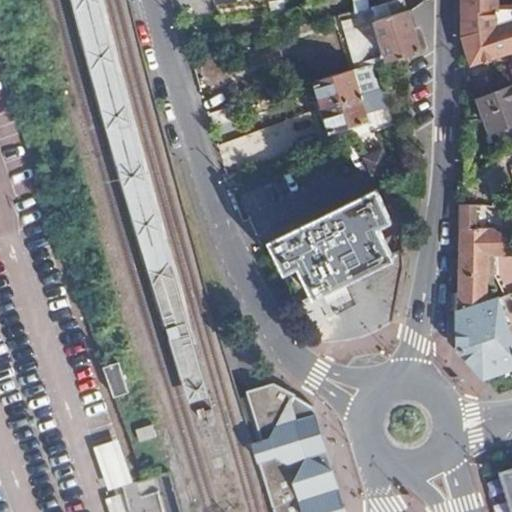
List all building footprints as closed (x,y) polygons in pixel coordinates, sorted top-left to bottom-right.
[(190,401),(209,395),(194,341),(180,286),(165,231),(130,104),(103,0),(70,0),(75,19),(108,140),(145,260),(167,326),(171,338),(190,401)] [(356,0),(358,9),(371,5),(370,0),(356,0)] [(406,0),(387,0),(374,4),(378,20),(411,10),(406,0)] [(462,0),(461,36),(502,25),(501,0),(462,0)] [(412,53),(421,51),(410,12),(411,10),(378,20),(389,61),(412,53)] [(461,36),(471,63),(511,51),(511,22),(502,25),(461,36)] [(314,82),(322,109),(355,99),(362,97),(355,72),(314,82)] [(511,86),(477,98),(488,130),(500,126),(505,138),(511,132),(511,86)] [(367,115),(392,108),(386,90),(362,97),(355,99),(322,109),(329,134),(368,122),(367,115)] [(393,166),(385,148),(363,158),(371,176),(393,166)] [(299,263),(302,270),(313,294),(394,259),(383,235),(380,227),(392,222),(378,190),(270,239),(283,270),(299,263)] [(509,227),(511,227),(511,204),(510,198),(502,198),(509,227)] [(459,350),(485,377),(511,368),(511,328),(501,298),(495,299),(494,290),(488,290),(488,276),(494,275),(495,254),(511,254),(511,227),(509,227),(478,228),(477,208),(459,207),(459,350)] [(128,392),(119,361),(105,365),(114,397),(128,392)] [(341,511),(345,506),(339,487),(333,468),(323,435),(314,404),(292,391),(275,382),(247,390),(249,395),(245,396),(242,397),(257,446),(259,453),(261,460),(272,496),(276,511),(341,511)] [(157,437),(153,424),(138,428),(141,441),(157,437)] [(134,482),(119,438),(94,447),(109,490),(134,482)] [(511,468),(503,472),(511,502),(511,468)] [(126,511),(120,494),(106,499),(110,511),(126,511)]
